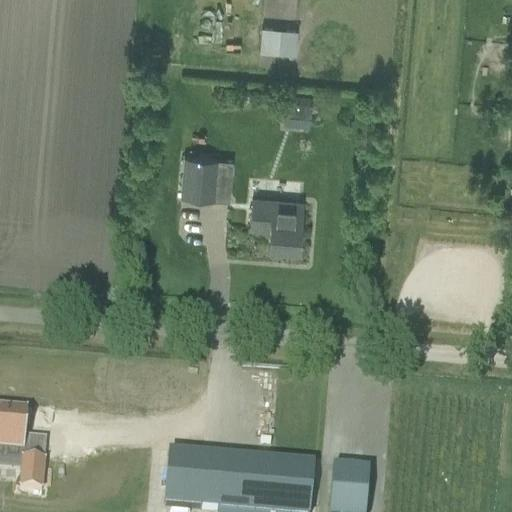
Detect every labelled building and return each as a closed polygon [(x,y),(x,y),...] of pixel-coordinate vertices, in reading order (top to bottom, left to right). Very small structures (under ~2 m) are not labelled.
[(285,103),(283,126),(309,128),(310,104),(285,103)] [(182,198),(213,201),(217,161),(185,158),(182,198)] [(269,231),(268,248),(298,250),(300,224),(299,224),(301,204),(252,199),(249,229),(269,231)] [(20,415),(0,412),(0,453),(17,455),(20,415)] [(308,511),(312,467),(169,455),(164,507),(216,511),(308,511)] [(14,493),(34,495),(37,465),(17,463),(14,493)] [(341,470),(337,511),(374,511),(378,474),(341,470)]
